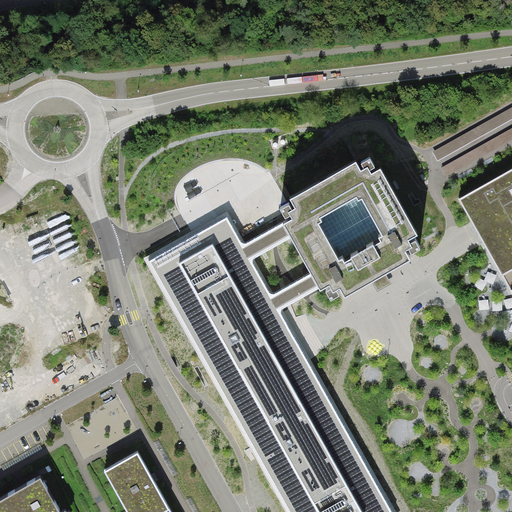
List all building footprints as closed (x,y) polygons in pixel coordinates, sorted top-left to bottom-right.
[(292,220),(283,225),(290,238),(310,273),(319,289),(320,291),(329,286),(331,290),(326,293),(331,301),(339,296),(336,291),(341,288),(345,296),(377,279),(409,260),(404,251),(409,248),(412,253),(420,249),(416,241),(410,244),(408,240),(416,235),(380,171),(371,176),(369,171),(374,168),(369,159),(361,164),(364,169),(361,170),(356,162),(290,199),(295,209),(293,210),(289,204),(280,210),(285,218),(290,216),(292,220)] [(511,175),(458,205),(476,236),(511,302),(511,175)] [(283,309),(319,289),(310,273),(275,293),(272,294),(269,292),(253,264),(252,261),(254,258),(290,238),(283,225),(282,223),(246,244),(242,244),(239,242),(232,227),(227,218),(150,262),(288,511),(391,511),(282,314),(282,311),(283,309)] [(171,511),(135,449),(100,470),(123,511),(171,511)] [(59,511),(40,475),(0,497),(0,511),(59,511)]
